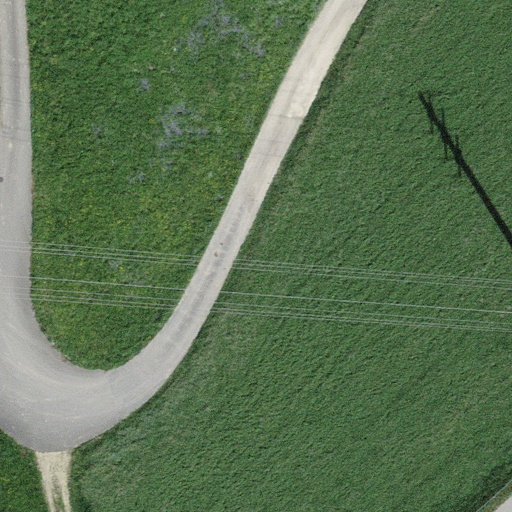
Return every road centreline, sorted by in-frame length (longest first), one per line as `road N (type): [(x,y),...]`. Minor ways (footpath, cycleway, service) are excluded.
road 1 (track): [(48,403),(85,405),(121,392),(159,361),(348,0)]
road 2 (track): [(9,0),(14,165),(0,273)]
